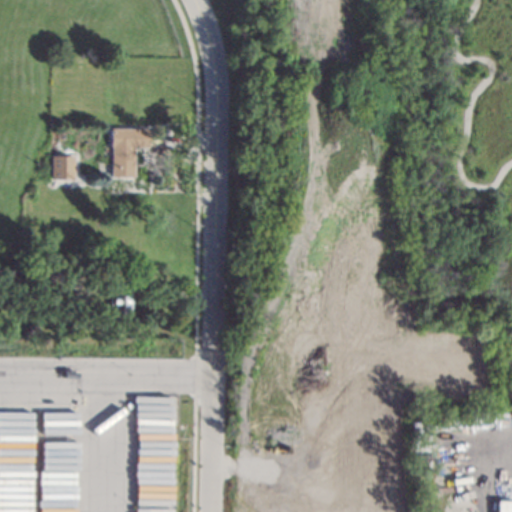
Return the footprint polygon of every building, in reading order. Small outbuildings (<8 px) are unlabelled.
[(146,147),(133,147),(132,176),(109,176),(110,127),(146,128),(146,147)] [(73,154),(73,178),(49,178),(50,154),(73,154)] [(24,268),(24,276),(14,275),(14,268),(24,268)] [(121,285),(129,286),(129,311),(131,311),(131,320),(119,320),(119,315),(109,315),(109,289),(107,289),(107,273),(121,273),(121,285)] [(511,511),(511,501),(495,501),(495,511),(511,511)]
